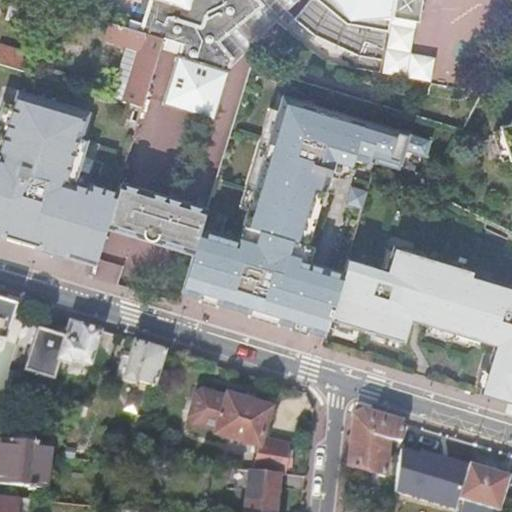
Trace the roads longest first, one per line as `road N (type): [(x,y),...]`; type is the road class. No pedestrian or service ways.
road 1 (secondary): [(0,279),(335,381)]
road 2 (unknown): [(168,305),(243,64)]
road 3 (secondary): [(335,381),(511,436)]
road 4 (residential): [(321,511),(335,381)]
